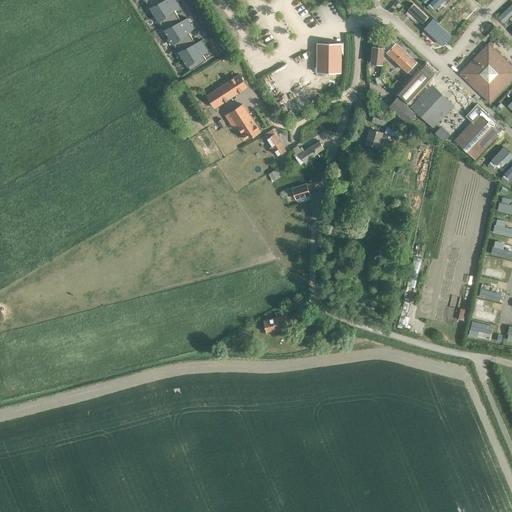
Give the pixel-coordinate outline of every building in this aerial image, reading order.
[(153,0),(147,4),(154,15),(176,1),(175,0),(153,0)] [(176,1),(154,15),(161,26),(177,16),(174,10),(179,7),(179,6),(176,1)] [(500,21),(505,27),(511,21),(511,11),(511,10),(500,21)] [(177,16),(161,26),(168,37),(190,23),(187,18),(186,18),(181,22),(177,16)] [(176,48),(192,38),(188,32),(193,29),(194,28),(190,23),(168,37),(176,48)] [(183,59),(192,54),(205,45),(201,40),(200,40),(195,44),(192,38),(176,48),(183,59)] [(341,73),(343,43),(319,41),(317,71),(341,73)] [(411,73),(419,65),(396,43),(388,51),(411,73)] [(491,102),(511,79),(511,64),(488,43),(460,74),(491,102)] [(205,45),(192,54),(183,59),(190,71),(206,60),(202,54),(207,51),(208,50),(205,45)] [(386,64),(387,47),(375,46),(374,63),(386,64)] [(426,61),(395,93),(408,104),(438,73),(426,61)] [(248,87),(239,74),(207,95),(215,108),(248,87)] [(430,87),(412,106),(432,125),(451,106),(430,87)] [(408,123),(416,114),(397,96),(389,105),(408,123)] [(247,140),(261,131),(243,104),(226,115),(234,128),(238,126),(247,140)] [(474,122),(457,141),(478,159),(501,134),(500,133),(505,128),(479,104),(468,116),(474,122)] [(384,126),(387,116),(375,113),(372,122),(384,126)] [(396,136),(398,130),(387,127),(385,133),(396,136)] [(378,148),(383,133),(370,128),(365,144),(378,148)] [(278,156),(286,151),(275,133),(267,139),(272,146),(269,148),(273,153),(275,151),(278,156)] [(297,147),(293,149),(297,156),(295,157),(300,164),(304,162),(306,166),(311,162),(310,159),(318,154),(317,153),(323,149),(319,142),(304,151),(302,148),(299,150),(297,147)] [(511,157),(511,147),(502,158),(508,163),(511,157)] [(306,184),(292,188),(296,199),(310,195),(306,184)] [(279,326),(288,324),(285,310),(275,313),(277,318),(264,321),(267,333),(280,329),(279,326)]
